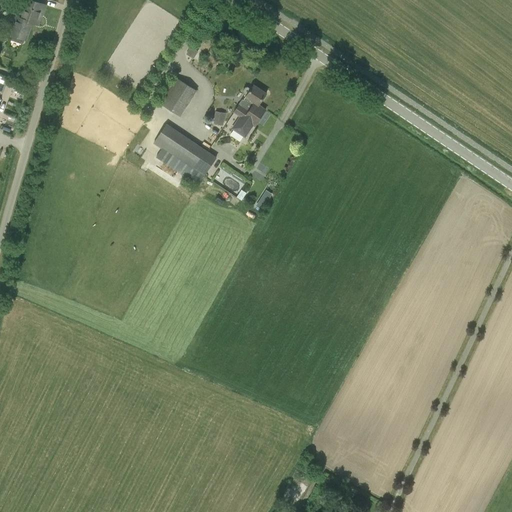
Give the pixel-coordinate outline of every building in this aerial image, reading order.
[(10,34),(11,35),(10,37),(11,40),(22,44),(24,43),(25,40),(32,23),(38,25),(45,6),(30,0),(26,0),(20,17),(17,16),(10,34)] [(191,47),(187,53),(194,57),(198,51),(191,47)] [(0,89),(5,91),(8,75),(0,73),(0,89)] [(197,90),(176,77),(160,103),(180,116),(197,90)] [(247,96),(246,97),(244,100),(242,99),(234,112),(240,116),(232,129),(246,138),(254,126),(255,127),(267,109),(260,104),(267,93),(254,85),(251,89),(248,87),(245,87),(243,91),(243,93),(247,96)] [(217,112),(217,123),(225,124),(225,112),(217,112)] [(167,124),(154,143),(204,177),(217,157),(167,124)] [(259,199),(256,205),(262,209),(265,203),(259,199)]
